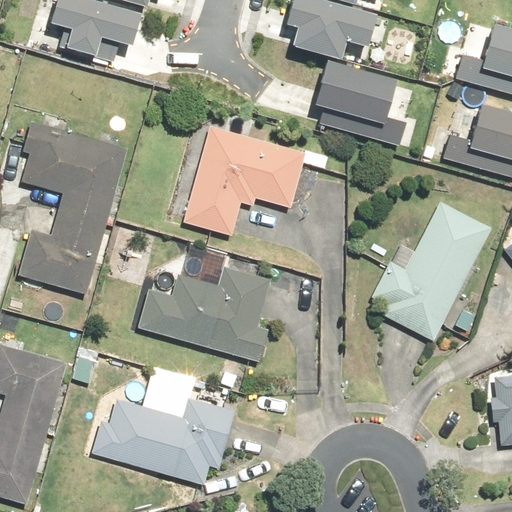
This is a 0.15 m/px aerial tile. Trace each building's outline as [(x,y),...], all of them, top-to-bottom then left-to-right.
[(61,24),(56,45),(107,58),(112,37),(136,43),(144,12),(97,0),(53,0),(49,21),(61,24)] [(300,28),(295,49),(345,62),(350,40),(375,47),(383,15),(321,0),(293,0),(287,24),(300,28)] [(458,53),(453,80),(511,91),(511,43),(487,39),(483,58),(458,53)] [(332,83),(321,123),(398,143),(403,121),(385,116),(385,114),(394,82),(326,65),(322,80),(332,83)] [(442,131),(437,158),(511,173),(511,125),(471,117),(467,136),(442,131)] [(133,150),(34,120),(25,151),(35,154),(27,181),(70,193),(56,238),(35,232),(22,274),(90,294),(133,150)] [(214,127),(188,222),(233,234),(242,202),(259,207),(261,199),(296,209),(311,153),(214,127)] [(396,263),(376,300),(435,332),(491,230),(444,204),(408,269),(396,263)] [(152,291),(142,329),(265,361),(273,329),(257,324),(268,279),(231,269),(226,288),(184,277),(178,298),(152,291)] [(0,494),(34,505),(79,361),(3,337),(0,345),(0,391),(13,395),(0,435),(0,494)] [(92,386),(101,351),(82,346),(74,382),(92,386)] [(511,377),(490,380),(497,444),(511,442),(511,377)] [(102,416),(91,456),(205,487),(211,465),(222,469),(237,414),(195,402),(190,421),(119,402),(114,419),(102,416)]
